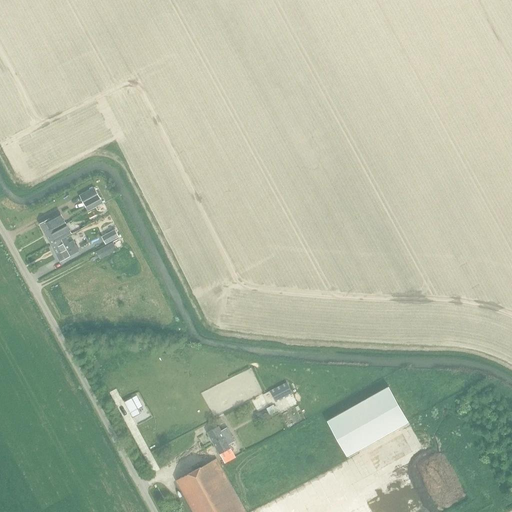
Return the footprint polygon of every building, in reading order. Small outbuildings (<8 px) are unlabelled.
[(102,203),(94,188),(80,195),(88,211),(102,203)] [(67,210),(78,204),(75,198),(64,204),(67,210)] [(45,235),(66,224),(60,213),(40,224),(45,235)] [(66,224),(45,235),(51,245),(66,237),(72,234),(69,229),(69,230),(66,224)] [(115,230),(102,237),(106,245),(109,243),(119,238),(115,230)] [(60,262),(70,256),(79,251),(73,240),(69,243),(66,237),(51,245),(60,262)] [(98,250),(96,252),(100,259),(117,250),(113,243),(98,250)] [(296,378),(290,380),(292,387),(298,384),(296,378)] [(287,382),(270,391),(276,401),(292,393),(287,382)] [(327,421),(347,456),(408,422),(389,387),(327,421)] [(132,397),(124,401),(133,417),(140,413),(132,397)] [(270,416),(279,411),(276,404),(267,408),(270,416)] [(228,445),(234,441),(227,428),(221,431),(219,427),(208,433),(219,454),(230,448),(228,445)] [(193,511),(244,511),(220,467),(216,459),(176,480),(193,511)]
